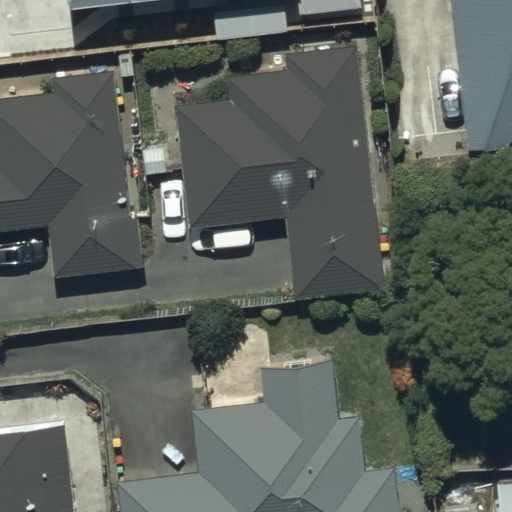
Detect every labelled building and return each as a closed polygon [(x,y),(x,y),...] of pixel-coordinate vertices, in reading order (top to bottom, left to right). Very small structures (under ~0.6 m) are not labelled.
[(71,0),(72,10),(150,0),(295,0),(298,18),(360,11),(358,0),(71,0)] [(511,0),(452,0),(466,137),(509,133),(511,130),(511,0)] [(230,88),(181,93),(192,208),(291,199),(299,283),(387,275),(364,28),(290,35),(291,52),(227,58),(230,88)] [(47,75),(0,80),(0,214),(54,209),(59,261),(147,251),(142,201),(135,202),(118,48),(45,55),(47,75)] [(204,463),(123,470),(126,511),(401,511),(396,451),(370,453),(365,402),(342,404),(336,342),(262,348),(266,390),(198,397),(204,463)] [(0,511),(79,511),(70,406),(0,412),(0,511)] [(511,511),(511,468),(501,469),(503,511),(511,511)]
